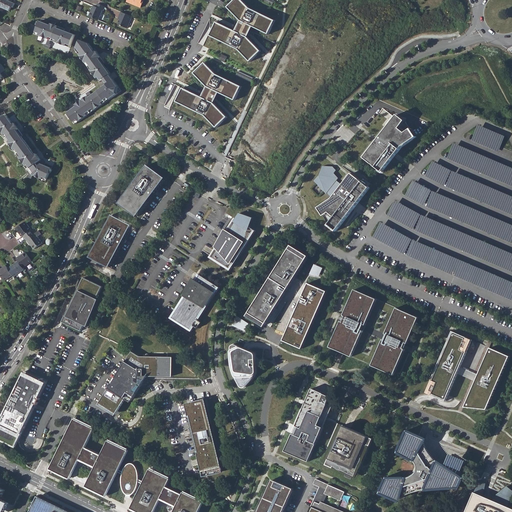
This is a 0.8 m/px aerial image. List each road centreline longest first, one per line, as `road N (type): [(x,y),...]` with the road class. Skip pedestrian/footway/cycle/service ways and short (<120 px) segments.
road 1 (residential): [(496,447),(303,364),(277,377),(264,411),(264,445),(250,447)]
road 2 (residential): [(288,197),(327,136),(383,77),(424,49),(481,31)]
road 3 (residential): [(250,447),(220,376),(216,343),(230,294),(279,221)]
road 4 (tertiary): [(0,373),(65,264),(100,181)]
road 5 (residential): [(271,205),(224,186),(140,131)]
road 6 (tertiary): [(134,114),(186,0)]
